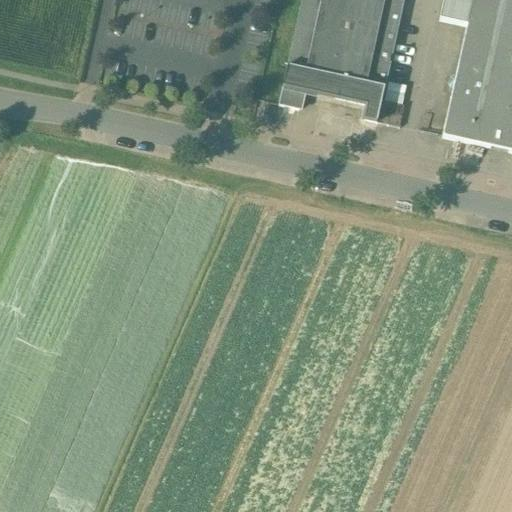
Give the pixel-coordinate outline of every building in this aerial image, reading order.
[(404,0),(301,0),(278,108),(299,113),(303,94),(307,74),(383,91),(384,91),(404,0)] [(443,0),(439,22),(466,28),(472,0),(443,0)] [(452,94),(441,140),(511,155),(511,0),(472,0),(466,28),(454,81),(452,94)] [(383,91),(307,74),(303,94),(367,108),(363,123),(376,125),(380,103),(381,103),(383,91)] [(404,108),(381,103),(380,103),(376,125),(399,130),(404,108)]
